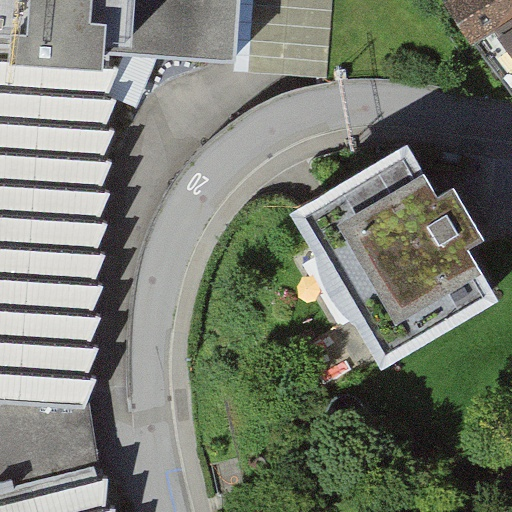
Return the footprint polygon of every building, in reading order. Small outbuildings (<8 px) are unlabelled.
[(0,0),(0,49),(111,58),(237,66),(241,0),(0,0)] [(511,0),(443,0),(509,97),(511,95),(511,0)] [(0,49),(0,405),(86,411),(111,58),(0,49)] [(290,216),(316,259),(321,279),(330,298),(341,314),(356,327),(382,372),(500,303),(469,252),(485,243),(454,190),(438,199),(408,147),(290,216)] [(0,511),(106,511),(95,467),(0,490),(0,511)]
